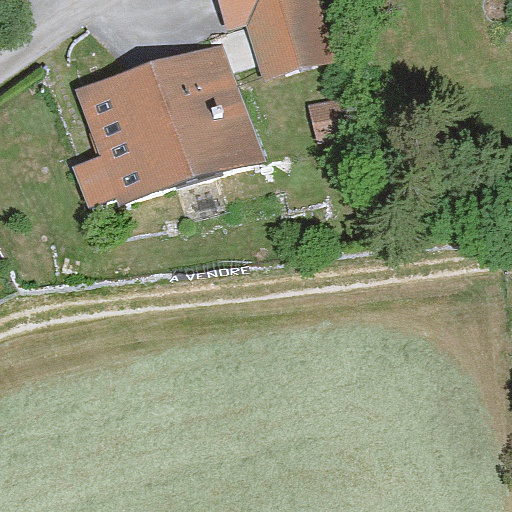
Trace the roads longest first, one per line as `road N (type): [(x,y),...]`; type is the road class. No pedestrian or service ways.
road 1 (track): [(0,330),(99,308),(511,260)]
road 2 (unclassified): [(0,72),(108,0)]
